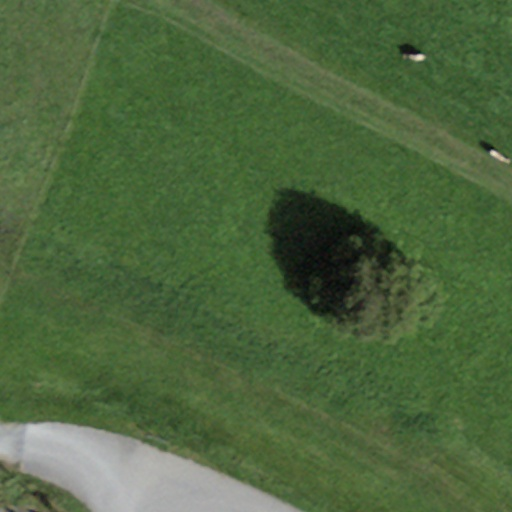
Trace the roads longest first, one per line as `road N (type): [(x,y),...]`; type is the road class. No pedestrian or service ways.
road 1 (track): [(210,0),(511,171)]
road 2 (track): [(139,484),(0,452)]
